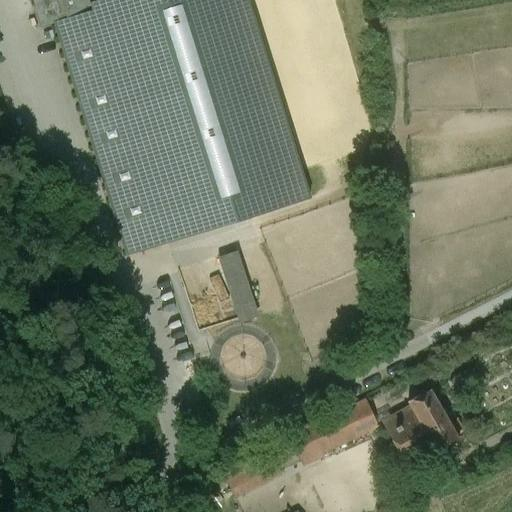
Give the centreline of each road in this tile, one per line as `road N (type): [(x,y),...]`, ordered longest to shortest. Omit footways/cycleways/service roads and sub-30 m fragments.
road 1 (unclassified): [(0,35),(26,121),(80,169),(180,463)]
road 2 (unclassified): [(511,297),(180,463)]
road 3 (track): [(395,0),(408,351)]
